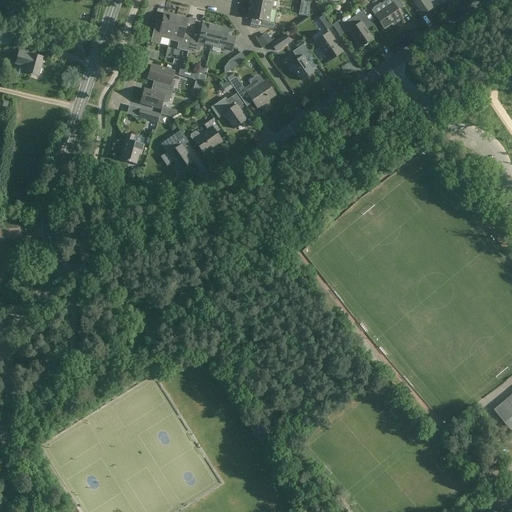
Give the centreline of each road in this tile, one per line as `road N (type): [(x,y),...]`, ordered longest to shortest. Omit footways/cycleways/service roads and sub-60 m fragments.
road 1 (unclassified): [(42,282),(60,282),(308,118)]
road 2 (tertiary): [(42,282),(54,182),(110,0)]
road 3 (unclassified): [(308,118),(489,0)]
road 4 (unclassified): [(2,511),(9,316)]
road 5 (residential): [(308,118),(229,8)]
